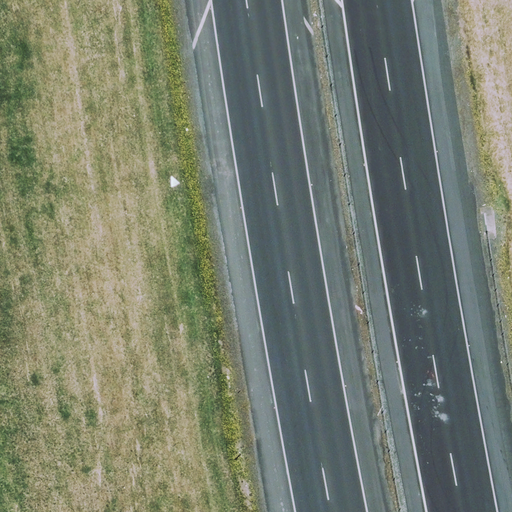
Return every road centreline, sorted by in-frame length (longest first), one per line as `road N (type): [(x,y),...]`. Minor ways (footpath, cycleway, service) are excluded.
road 1 (motorway): [(363,511),(271,0)]
road 2 (motorway): [(401,0),(473,511)]
